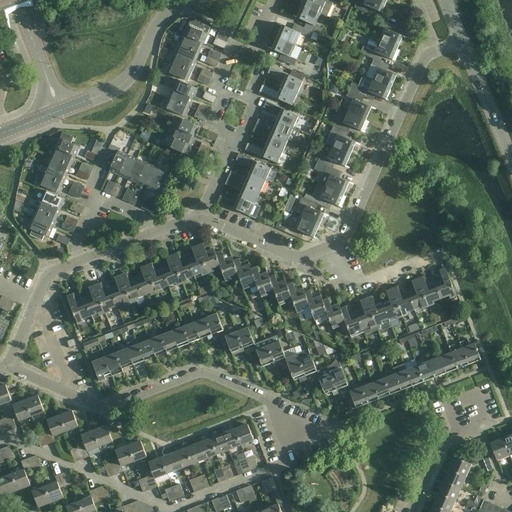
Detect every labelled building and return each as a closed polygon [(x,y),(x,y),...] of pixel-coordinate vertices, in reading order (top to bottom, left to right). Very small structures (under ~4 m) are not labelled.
[(304,4),(303,6),(320,14),(327,16),(334,0),(302,0),(301,3),(304,4)] [(357,1),(354,7),(366,13),(369,7),(380,12),(385,14),(390,2),(385,0),(364,0),(363,4),(357,1)] [(315,25),(320,14),(303,6),(298,18),(309,23),(307,28),(310,30),(313,32),(319,34),(321,28),(315,25)] [(384,28),(379,40),(397,47),(402,36),(390,30),(393,24),(381,19),(378,25),(384,28)] [(191,20),(184,35),(203,43),(207,34),(200,31),(202,25),(191,20)] [(298,25),(295,31),(283,26),(278,37),(295,45),(300,34),(307,37),(307,36),(310,38),(313,32),(310,30),(307,28),(298,25)] [(216,38),(213,44),(224,49),(227,43),(232,33),(228,31),(223,41),(216,38)] [(184,35),(180,44),(199,53),(203,43),(184,35)] [(290,57),(295,45),(278,37),(273,50),(284,55),(282,61),(294,66),(296,60),(290,57)] [(364,47),(362,54),(374,59),(377,60),(380,61),(383,56),(391,60),(397,47),(379,40),(372,37),(367,48),(364,47)] [(180,44),(176,54),(195,62),(199,53),(180,44)] [(211,50),(208,57),(219,61),(222,55),(211,50)] [(176,54),(172,63),(191,71),(195,62),(176,54)] [(208,57),(205,63),(216,68),(219,61),(208,57)] [(366,76),(372,79),(390,87),(395,75),(383,70),(386,64),(380,61),(377,60),(374,59),(366,76)] [(187,81),(191,71),(172,63),(168,72),(187,81)] [(284,81),(282,86),(298,93),(303,82),(288,75),(288,74),(271,67),(268,73),(284,81)] [(203,69),(200,75),(211,80),(214,74),(203,69)] [(200,75),(197,81),(208,86),(211,80),(200,75)] [(358,94),(360,95),(361,96),(370,100),(373,94),(384,99),(390,87),(372,79),(367,91),(360,88),(358,94)] [(178,80),(173,89),(194,98),(198,89),(178,80)] [(282,86),(279,93),(262,85),(259,92),(277,100),(277,99),(292,106),(298,93),(282,86)] [(173,89),(169,98),(190,107),(194,98),(173,89)] [(361,96),(360,95),(358,94),(349,90),(346,97),(352,99),(347,111),(360,116),(365,119),(370,106),(359,101),(361,96)] [(205,92),(203,98),(214,103),(216,97),(205,92)] [(186,117),(190,107),(169,98),(165,108),(186,117)] [(283,110),(284,109),(266,101),(263,108),(280,115),(277,121),(293,128),(298,116),(283,110)] [(200,105),(197,111),(208,115),(211,110),(200,105)] [(197,111),(194,117),(205,122),(208,115),(197,111)] [(365,119),(360,116),(347,111),(342,122),(336,119),(333,126),(346,131),(348,125),(360,130),(365,119)] [(180,118),(176,128),(194,136),(199,126),(180,118)] [(258,119),(255,126),(287,140),(293,142),(298,130),(293,128),(277,121),(275,127),(258,119)] [(267,145),(282,151),(287,140),(255,126),(253,132),(269,140),(267,145)] [(331,147),(349,154),(355,142),(343,137),(346,131),(333,126),(325,144),(331,147)] [(172,137),(190,145),(194,136),(176,128),(172,137)] [(208,130),(205,137),(216,141),(219,135),(208,130)] [(63,132),(56,147),(75,156),(79,146),(71,143),(74,137),(63,132)] [(168,146),(186,155),(190,145),(172,137),(168,146)] [(202,143),(200,149),(210,154),(213,148),(202,143)] [(277,163),(282,151),(267,145),(264,151),(248,143),(245,150),(262,158),(263,157),(277,163)] [(56,147),(52,157),(71,165),(75,156),(56,147)] [(344,166),(349,154),(331,147),(326,158),(320,155),(317,162),(326,166),(327,166),(330,167),(332,161),(344,166)] [(172,153),(169,149),(163,152),(167,157),(172,153)] [(200,149),(197,155),(208,160),(210,154),(200,149)] [(88,150),(85,157),(96,162),(99,155),(88,150)] [(118,151),(110,170),(119,174),(128,156),(118,151)] [(256,162),(256,161),(239,154),(236,160),(253,168),(250,174),(266,180),(271,169),(256,162)] [(128,156),(119,174),(129,179),(137,160),(128,156)] [(52,157),(48,166),(67,174),(71,165),(52,157)] [(137,160),(129,179),(138,183),(146,164),(137,160)] [(82,164),(80,170),(90,174),(93,168),(82,164)] [(146,164),(138,183),(147,187),(155,168),(146,164)] [(48,166),(44,175),(63,183),(67,174),(48,166)] [(330,175),(325,186),(342,194),(347,182),(336,177),(339,171),(330,167),(327,166),(326,166),(324,172),(330,175)] [(155,168),(147,187),(157,191),(165,172),(155,168)] [(80,170),(77,176),(88,180),(90,174),(80,170)] [(260,192),(266,180),(250,174),(248,179),(231,171),(228,178),(260,192)] [(58,193),(63,183),(44,175),(40,185),(58,193)] [(255,204),(260,192),(228,178),(225,185),(242,192),(240,197),(255,204)] [(111,194),(115,183),(109,181),(105,191),(111,194)] [(74,182),(72,188),(82,193),(85,187),(74,182)] [(122,186),(115,183),(111,194),(117,197),(122,186)] [(337,205),(342,194),(325,186),(320,197),(314,195),(311,201),(314,202),(314,203),(323,207),(326,200),(337,205)] [(72,188),(69,194),(80,199),(82,193),(72,188)] [(134,192),(128,189),(123,200),(129,202),(134,192)] [(46,191),(42,201),(60,209),(65,199),(46,191)] [(140,194),(134,192),(129,202),(135,205),(140,194)] [(261,206),(255,204),(240,197),(237,203),(220,196),(217,202),(235,210),(235,209),(255,218),(261,206)] [(153,200),(146,197),(141,208),(148,211),(153,200)] [(305,206),(300,218),(318,226),(323,213),(312,208),(314,203),(314,202),(311,201),(302,197),(299,203),(305,206)] [(38,210),(57,218),(60,209),(42,201),(41,202),(36,199),(33,206),(38,209),(38,210)] [(23,204),(15,201),(14,209),(19,212),(23,204)] [(74,203),(71,209),(82,214),(84,208),(74,203)] [(38,210),(34,219),(53,227),(57,218),(38,210)] [(68,216),(65,222),(76,227),(79,221),(68,216)] [(312,237),(318,226),(300,218),(295,229),(289,226),(286,233),(299,238),(301,232),(312,237)] [(48,237),(53,227),(34,219),(30,229),(32,230),(30,235),(42,241),(45,235),(48,237)] [(65,222),(62,228),(74,233),(76,227),(65,222)] [(60,234),(57,241),(68,245),(71,239),(60,234)] [(203,242),(197,245),(209,273),(214,271),(213,269),(220,266),(216,254),(213,248),(207,251),(203,242)] [(195,255),(188,258),(195,276),(202,273),(203,276),(209,273),(197,245),(192,247),(195,255)] [(222,251),(216,254),(220,266),(226,282),(233,279),(232,277),(238,274),(233,262),(232,257),(225,259),(222,251)] [(188,278),(195,276),(188,258),(181,261),(178,253),(172,255),(183,283),(189,281),(188,278)] [(169,266),(162,268),(169,286),(176,283),(177,286),(183,283),(172,255),(166,257),(169,266)] [(240,259),(233,262),(238,274),(244,290),(257,285),(251,270),(249,264),(243,266),(240,259)] [(151,263),(146,265),(153,284),(157,294),(163,292),(162,289),(169,286),(162,268),(155,271),(151,263)] [(143,276),(136,278),(143,296),(150,294),(151,296),(157,294),(153,284),(146,265),(140,267),(143,276)] [(258,267),(251,270),(257,285),(261,298),(268,295),(267,292),(274,290),(269,277),(267,272),(261,275),(258,267)] [(442,278),(434,281),(441,299),(450,296),(451,298),(457,296),(446,268),(439,270),(442,278)] [(126,273),(120,275),(131,304),(137,302),(138,305),(145,303),(143,296),(136,278),(129,281),(126,273)] [(117,285),(110,288),(117,306),(124,304),(125,306),(131,304),(120,275),(114,277),(117,285)] [(276,275),(269,277),(274,290),(280,306),(286,303),(285,301),(292,298),(287,285),(285,280),(279,283),(276,275)] [(424,276),(418,278),(429,307),(435,305),(434,302),(441,299),(434,281),(427,284),(424,276)] [(408,291),(415,309),(416,312),(429,307),(418,278),(412,281),(415,288),(408,291)] [(110,309),(117,306),(110,288),(103,291),(100,283),(94,285),(106,314),(111,312),(110,309)] [(303,308),(310,306),(305,293),(303,288),(297,290),(294,283),(287,285),(292,298),(298,313),(304,311),(303,308)] [(99,316),(106,314),(94,285),(88,287),(91,296),(84,298),(92,316),(98,314),(99,316)] [(408,312),(415,309),(408,291),(401,294),(398,286),(392,288),(403,317),(409,315),(408,312)] [(403,317),(392,288),(386,291),(389,299),(382,301),(390,322),(403,317)] [(311,291),(305,293),(310,306),(317,326),(323,324),(323,326),(331,323),(322,301),(321,296),(314,298),(311,291)] [(82,320),(92,316),(84,298),(75,302),(72,294),(66,296),(78,325),(83,322),(82,320)] [(377,327),(390,322),(382,301),(375,304),(372,296),(366,298),(377,327)] [(8,298),(3,309),(10,312),(14,301),(8,298)] [(339,324),(345,322),(340,308),(339,304),(332,306),(329,298),(322,301),(331,323),(333,330),(340,327),(339,324)] [(356,311),(360,320),(363,329),(366,336),(379,332),(377,327),(366,298),(360,300),(363,309),(356,311)] [(346,306),(340,308),(345,322),(351,337),(357,335),(356,332),(363,329),(360,320),(356,311),(349,314),(346,306)] [(223,330),(219,320),(217,314),(206,318),(207,320),(212,335),(223,330)] [(9,322),(5,320),(0,318),(0,340),(0,341),(9,322)] [(194,322),(200,339),(212,335),(207,320),(206,318),(194,322)] [(200,339),(194,322),(183,327),(186,336),(189,343),(200,339)] [(186,336),(183,327),(172,331),(178,348),(189,343),(186,336)] [(248,327),(236,331),(243,348),(254,344),(248,327)] [(178,348),(172,331),(160,335),(167,352),(178,348)] [(244,351),(243,348),(236,331),(224,336),(232,356),(244,351)] [(315,336),(317,339),(324,342),(321,334),(315,336)] [(160,335),(149,340),(155,357),(167,352),(160,335)] [(274,362),(285,358),(286,358),(284,352),(277,335),(265,340),(274,362)] [(97,338),(100,344),(107,341),(105,336),(97,338)] [(83,344),(85,350),(100,344),(97,338),(83,344)] [(74,339),(71,340),(67,341),(69,348),(73,347),(76,346),(74,339)] [(145,361),(155,357),(149,340),(138,344),(145,361)] [(265,340),(254,344),(262,367),(274,362),(265,340)] [(467,340),(460,342),(469,365),(481,360),(475,343),(469,345),(467,340)] [(451,352),(458,369),(469,365),(460,342),(449,347),(451,352)] [(138,344),(127,348),(133,365),(145,361),(138,344)] [(127,348),(116,353),(122,369),(133,365),(127,348)] [(306,380),(305,376),(296,354),(294,348),(284,352),(286,358),(285,358),(294,381),(300,378),(301,382),(306,380)] [(308,349),(296,354),(305,376),(316,372),(317,372),(316,371),(308,349)] [(440,356),(447,373),(458,369),(451,352),(440,356)] [(116,353),(104,357),(112,377),(124,373),(122,369),(116,353)] [(429,361),(436,378),(447,373),(440,356),(429,361)] [(92,362),(98,379),(100,382),(112,377),(104,357),(92,362)] [(339,362),(336,359),(332,365),(327,367),(336,390),(348,385),(341,367),(348,364),(347,360),(342,362),(339,363),(339,362)] [(418,365),(424,382),(436,378),(429,361),(418,365)] [(395,374),(402,391),(413,386),(406,369),(404,364),(393,368),(395,374)] [(406,369),(413,386),(424,382),(418,365),(406,369)] [(327,367),(316,371),(317,372),(316,372),(318,378),(315,379),(318,385),(321,384),(325,394),(332,392),(333,394),(337,393),(336,390),(327,367)] [(384,378),(390,395),(402,391),(395,374),(384,378)] [(373,382),(379,399),(390,395),(384,378),(373,382)] [(362,387),(368,404),(379,399),(373,382),(362,387)] [(7,385),(0,387),(0,404),(12,400),(7,385)] [(357,408),(368,404),(362,387),(350,391),(353,398),(348,400),(352,409),(356,408),(357,408)] [(39,396),(27,400),(32,416),(45,411),(39,396)] [(19,421),(32,416),(27,400),(14,405),(19,421)] [(73,411),(60,416),(66,430),(78,426),(73,411)] [(12,416),(5,419),(9,431),(17,428),(12,416)] [(54,435),(66,430),(60,416),(47,420),(51,429),(44,432),(49,444),(56,441),(54,435)] [(0,428),(2,433),(9,431),(5,419),(0,420),(0,428)] [(236,430),(241,445),(254,440),(248,425),(236,430)] [(107,426),(95,431),(100,446),(113,441),(107,426)] [(241,445),(236,430),(223,434),(229,449),(241,445)] [(88,450),(100,446),(95,431),(82,435),(85,444),(78,447),(83,459),(90,456),(88,450)] [(41,447),(49,444),(44,432),(36,435),(41,447)] [(229,449),(223,434),(211,439),(216,454),(229,449)] [(510,455),(511,454),(511,434),(503,438),(510,455)] [(491,443),(497,460),(510,455),(503,438),(491,443)] [(216,454),(211,439),(199,444),(204,459),(216,454)] [(141,441),(129,445),(134,461),(147,456),(141,441)] [(204,459),(199,444),(186,448),(192,463),(204,459)] [(10,445),(3,448),(7,460),(15,458),(10,445)] [(122,465),(134,461),(129,445),(116,450),(118,457),(111,460),(117,474),(125,471),(122,465)] [(75,462),(83,459),(78,447),(71,450),(75,462)] [(192,463),(186,448),(174,453),(180,468),(192,463)] [(180,468),(174,453),(162,458),(167,473),(180,468)] [(41,467),(36,455),(29,457),(34,470),(41,467)] [(254,455),(247,458),(251,471),(259,468),(254,455)] [(22,460),(25,469),(12,474),(18,489),(31,484),(27,472),(34,470),(29,457),(22,460)] [(450,469),(466,477),(472,464),(455,457),(450,469)] [(483,459),(483,460),(488,472),(494,469),(489,457),(483,459)] [(151,489),(159,486),(155,477),(167,473),(162,458),(149,463),(154,474),(146,477),(151,489)] [(244,474),(251,471),(247,458),(239,461),(244,474)] [(110,477),(117,474),(111,460),(104,463),(110,477)] [(230,465),(222,468),(227,480),(234,477),(230,465)] [(219,483),(227,480),(222,468),(215,471),(219,483)] [(450,469),(444,481),(461,489),(466,477),(450,469)] [(76,482),(71,470),(63,473),(68,485),(76,482)] [(63,473),(56,476),(58,482),(46,487),(52,502),(65,497),(61,488),(68,485),(63,473)] [(12,474),(0,479),(6,494),(18,489),(12,474)] [(205,474),(197,477),(202,490),(210,487),(205,474)] [(151,489),(146,477),(139,480),(144,492),(151,489)] [(195,492),(202,490),(197,477),(190,480),(195,492)] [(273,477),(269,478),(261,481),(266,494),(278,489),(273,477)] [(439,493),(456,501),(461,489),(444,481),(439,493)] [(181,484),(173,487),(178,499),(185,496),(181,484)] [(110,497),(105,485),(98,488),(103,500),(110,497)] [(251,485),(243,488),(248,501),(256,498),(251,485)] [(39,506),(52,502),(46,487),(34,492),(39,506)] [(170,502),(178,499),(173,487),(165,490),(170,502)] [(98,488),(90,491),(93,497),(80,502),(84,511),(98,511),(99,511),(95,503),(103,500),(98,488)] [(241,503),(248,501),(243,488),(236,491),(241,503)] [(449,511),(450,511),(456,501),(439,493),(434,505),(449,511)] [(227,495),(219,498),(224,510),(231,507),(227,495)] [(216,511),(218,511),(224,510),(219,498),(212,500),(216,511)] [(144,511),(140,500),(132,503),(135,511),(144,511)] [(479,511),(481,511),(484,511),(489,502),(484,500),(479,511)] [(69,511),(84,511),(80,502),(68,507),(69,511)] [(489,511),(493,504),(489,502),(484,511),(489,511)] [(135,511),(132,503),(125,506),(127,511),(126,511),(135,511)]
